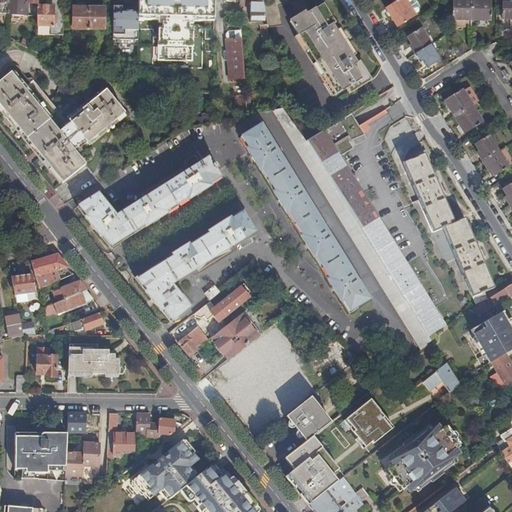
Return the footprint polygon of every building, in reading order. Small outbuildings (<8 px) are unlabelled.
[(0,0),(0,2),(7,3),(7,14),(26,15),(27,3),(37,4),(37,0),(0,0)] [(261,0),(226,0),(226,1),(232,1),(232,0),(250,0),(250,15),(258,15),(262,36),(269,35),(267,27),(261,0)] [(278,0),(261,0),(267,27),(283,25),(279,5),(278,0)] [(304,0),(295,0),(291,3),(299,15),(290,21),(303,42),(301,43),(309,57),(311,56),(319,68),(317,69),(325,83),(327,81),(335,94),(349,86),(352,91),(367,82),(349,53),(348,54),(338,38),(336,36),(338,35),(320,6),(312,11),(304,0)] [(396,3),(386,9),(397,27),(401,24),(402,25),(406,23),(405,22),(414,16),(404,0),(400,0),(399,1),(398,0),(395,2),(396,3)] [(452,20),(471,20),(471,0),(452,0),(453,11),(452,11),(452,16),(452,20)] [(471,0),(471,20),(490,21),(490,16),(491,12),(490,12),(489,0),(471,0)] [(502,19),(511,19),(511,0),(510,0),(510,3),(502,3),(502,13),(501,13),(501,15),(502,16),(502,19)] [(164,24),(164,1),(149,1),(148,24),(164,24)] [(180,1),(164,1),(164,24),(180,25),(180,1)] [(37,7),(38,26),(54,26),(54,7),(37,7)] [(72,29),(88,29),(88,8),(73,7),(72,29)] [(210,7),(190,7),(190,28),(203,28),(210,28),(210,7)] [(88,8),(88,29),(104,30),(104,8),(88,8)] [(137,30),(138,12),(121,11),(121,30),(137,30)] [(203,28),(190,28),(190,36),(203,36),(203,28)] [(409,46),(414,54),(430,44),(421,29),(417,31),(417,30),(414,32),(415,33),(407,38),(411,44),(409,46)] [(348,54),(349,53),(339,37),(338,38),(348,54)] [(19,39),(18,44),(27,48),(29,42),(19,39)] [(226,40),(226,51),(227,61),(229,79),(232,79),(244,78),(241,39),(226,40)] [(430,44),(414,54),(419,62),(421,61),(426,68),(434,62),(434,63),(437,62),(437,61),(440,59),(430,44)] [(458,44),(452,48),(457,57),(464,53),(458,44)] [(179,68),(189,69),(189,55),(179,55),(179,68)] [(125,113),(106,90),(68,120),(70,123),(59,131),(54,126),(60,121),(56,116),(59,112),(50,101),(40,108),(33,100),(43,92),(32,79),(26,79),(22,87),(11,73),(0,81),(0,106),(51,169),(62,183),(85,164),(73,150),(86,141),(87,143),(125,113)] [(444,102),(454,117),(471,106),(478,102),(469,88),(463,92),(462,91),(458,93),(457,92),(454,94),(455,95),(444,102)] [(237,117),(246,115),(245,96),(234,97),(237,117)] [(471,106),(454,117),(464,132),(474,126),(475,127),(478,125),(477,124),(481,121),(471,106)] [(431,341),(429,337),(306,142),(307,141),(283,107),(272,110),(321,189),(421,349),(431,341)] [(215,121),(213,112),(201,115),(201,118),(188,120),(188,126),(215,121)] [(429,337),(445,326),(388,234),(333,148),(348,140),(346,136),(360,128),(351,114),(307,141),(306,142),(429,337)] [(330,236),(261,124),(242,136),(248,147),(246,148),(260,170),(262,168),(275,190),(273,192),(287,213),(289,212),(303,234),(300,236),(314,257),(316,256),(329,277),(327,279),(340,301),(343,299),(350,310),(369,299),(330,236)] [(482,161),(498,151),(489,137),(485,139),(484,138),(482,139),(482,141),(476,146),(479,152),(477,154),(482,161)] [(507,167),(498,151),(482,161),(487,170),(490,168),(494,175),(501,171),(502,172),(505,170),(504,169),(507,167)] [(460,268),(472,297),(484,292),(494,288),(464,218),(454,222),(427,161),(428,160),(425,152),(417,155),(417,157),(403,163),(433,232),(443,228),(460,268)] [(212,164),(208,157),(116,216),(98,193),(79,205),(86,215),(84,216),(101,237),(103,235),(111,245),(142,226),(143,228),(167,213),(166,211),(187,197),(188,199),(210,186),(209,183),(220,176),(215,169),(218,167),(215,163),(212,164)] [(510,206),(511,204),(511,182),(509,183),(510,185),(503,189),(507,196),(505,198),(510,206)] [(172,320),(189,307),(171,284),(254,232),(242,212),(231,219),(230,218),(208,231),(209,233),(189,246),(188,244),(172,254),(173,256),(138,278),(147,290),(145,292),(161,311),(163,310),(172,320)] [(32,262),(39,288),(50,284),(59,280),(56,271),(67,267),(57,255),(32,262)] [(15,295),(26,294),(35,292),(33,274),(11,277),(15,295)] [(5,299),(16,297),(15,295),(11,277),(0,279),(5,299)] [(55,303),(86,291),(79,282),(53,292),(56,299),(53,300),(54,303),(55,303)] [(242,285),(251,297),(253,295),(244,284),(242,285)] [(509,298),(511,296),(511,284),(482,303),(486,311),(508,297),(509,298)] [(209,301),(193,314),(195,316),(201,318),(204,316),(207,321),(213,316),(218,323),(251,297),(242,285),(214,307),(209,301)] [(210,300),(220,292),(214,286),(205,293),(210,300)] [(58,313),(93,300),(86,291),(55,303),(58,313)] [(475,303),(478,302),(486,299),(484,292),(472,297),(475,303)] [(16,297),(17,303),(27,301),(26,294),(15,295),(16,297)] [(46,316),(58,313),(55,303),(54,303),(45,307),(46,316)] [(473,309),(477,316),(485,311),(486,311),(482,303),(479,305),(473,309)] [(11,338),(24,335),(21,325),(18,309),(7,312),(8,314),(6,314),(11,338)] [(477,316),(482,323),(493,317),(489,311),(487,313),(485,311),(477,316)] [(103,325),(99,313),(71,323),(75,333),(84,329),(85,331),(103,325)] [(229,360),(259,337),(241,313),(212,337),(216,343),(218,345),(222,343),(228,351),(224,354),(229,360)] [(489,364),(511,350),(511,332),(501,313),(471,330),(489,364)] [(24,336),(27,335),(35,335),(33,325),(30,323),(21,325),(24,335),(24,336)] [(197,328),(177,343),(187,355),(196,348),(207,340),(197,328)] [(348,366),(355,358),(325,332),(320,338),(314,345),(324,355),(330,349),(348,366)] [(222,355),(224,354),(228,351),(222,343),(218,345),(216,343),(214,345),(222,355)] [(78,369),(78,372),(78,374),(122,374),(124,369),(114,355),(108,355),(108,351),(103,351),(103,352),(96,352),(96,346),(69,345),(68,369),(78,369)] [(49,356),(49,348),(38,348),(38,356),(37,356),(37,374),(45,375),(45,377),(57,377),(57,356),(49,356)] [(196,348),(187,355),(189,358),(198,350),(196,348)] [(507,388),(511,384),(511,366),(507,357),(493,366),(502,381),(507,388)] [(450,393),(459,385),(458,383),(446,364),(422,383),(429,391),(442,381),(450,393)] [(16,393),(25,393),(26,377),(16,377),(16,393)] [(211,386),(228,406),(246,427),(255,420),(246,410),(240,403),(247,398),(244,394),(236,383),(228,388),(220,379),(211,386)] [(496,385),(500,392),(507,388),(502,381),(496,385)] [(466,396),(474,408),(480,404),(473,392),(466,396)] [(321,429),(331,421),(310,396),(286,416),(292,425),(295,423),(308,439),(311,437),(321,429)] [(369,400),(344,420),(354,431),(351,433),(364,448),(371,442),(372,444),(392,428),(369,400)] [(257,401),(246,410),(255,420),(255,421),(265,412),(257,401)] [(85,413),(68,413),(67,432),(84,432),(85,422),(85,420),(85,419),(85,413)] [(150,414),(137,413),(136,431),(146,431),(146,435),(152,435),(152,424),(149,424),(150,423),(150,421),(150,414)] [(176,420),(159,418),(158,423),(157,434),(169,435),(174,431),(176,420)] [(152,435),(146,435),(146,438),(146,441),(157,445),(163,440),(157,438),(158,423),(152,423),(150,423),(149,424),(152,424),(152,435)] [(449,434),(444,428),(438,432),(437,430),(431,434),(427,429),(421,433),(421,437),(418,439),(415,435),(402,444),(405,449),(402,451),(398,451),(393,455),(397,460),(391,464),(393,466),(384,473),(389,479),(389,482),(391,485),(394,486),(397,484),(402,490),(407,486),(409,488),(415,484),(419,489),(424,485),(425,480),(428,478),(431,483),(443,473),(440,469),(443,467),(447,467),(453,463),(449,458),(455,453),(453,451),(458,447),(453,441),(450,440),(449,441),(447,438),(448,437),(449,434)] [(511,431),(511,430),(500,436),(502,440),(496,444),(497,445),(511,469),(511,431)] [(66,452),(67,433),(40,432),(40,439),(36,439),(36,436),(29,436),(29,432),(15,432),(14,468),(21,469),(25,469),(25,473),(34,473),(47,473),(47,470),(47,466),(65,466),(66,452)] [(134,433),(114,433),(113,449),(133,450),(134,433)] [(344,476),(311,437),(308,439),(277,465),(310,504),(343,477),(344,476)] [(167,501),(196,477),(188,467),(198,459),(182,440),(132,481),(133,481),(132,483),(133,484),(141,495),(143,495),(144,494),(148,500),(159,491),(167,501)] [(74,452),(66,452),(65,466),(65,470),(65,475),(82,476),(83,466),(99,466),(100,443),(84,442),(83,450),(83,453),(74,452)] [(127,456),(129,468),(137,461),(135,459),(135,455),(127,456)] [(230,468),(221,456),(205,469),(212,478),(214,477),(217,479),(230,468)] [(99,479),(99,466),(83,466),(82,476),(82,479),(86,479),(86,483),(94,483),(95,479),(99,479)] [(25,469),(21,469),(21,478),(33,478),(34,473),(25,473),(25,469)] [(335,511),(341,507),(345,511),(353,511),(363,504),(361,500),(354,491),(343,477),(310,504),(308,505),(313,511),(335,511)] [(203,511),(208,511),(235,490),(228,481),(198,506),(203,511)] [(354,491),(361,500),(367,495),(360,486),(354,491)] [(223,511),(242,511),(232,499),(220,508),(223,511)]
